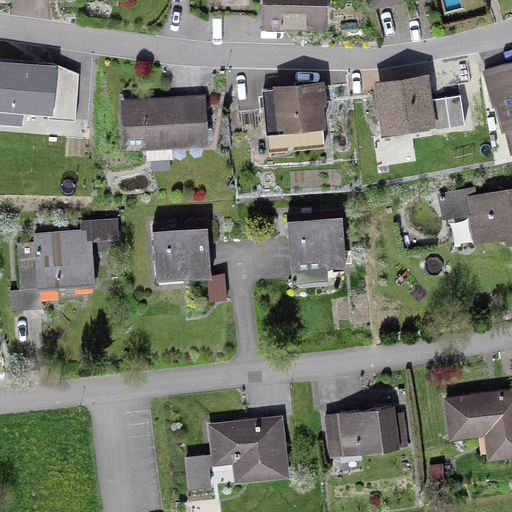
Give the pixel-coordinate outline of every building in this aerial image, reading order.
[(254,0),(209,0),(209,14),(254,15),(254,0)] [(323,0),(263,0),(262,22),(323,24),(323,0)] [(57,65),(0,60),(0,110),(75,116),(77,85),(56,83),(57,65)] [(511,63),(483,71),(491,101),(497,100),(504,125),(511,123),(511,127),(511,63)] [(379,88),(380,92),(372,94),(374,108),(382,107),(385,125),(409,121),(410,126),(424,124),(423,119),(426,118),(420,82),(379,88)] [(275,90),(276,92),(262,93),(268,152),(322,147),(318,105),(320,105),(318,86),(275,90)] [(460,96),(432,100),(436,128),(464,124),(460,96)] [(203,141),(200,100),(137,103),(138,104),(122,105),(125,146),(140,145),(203,141)] [(511,189),(475,197),(473,188),(437,196),(441,215),(442,217),(444,218),(470,213),(476,242),(507,236),(508,242),(511,241),(511,189)] [(340,212),(285,216),(290,282),(331,278),(330,266),(344,265),(340,212)] [(188,277),(209,276),(205,223),(151,227),(154,272),(187,269),(188,277)] [(15,244),(18,289),(92,284),(88,232),(32,236),(33,243),(15,244)] [(500,456),(511,454),(511,390),(445,400),(450,437),(496,431),(500,456)] [(359,452),(405,446),(401,414),(390,416),(389,407),(323,416),(329,458),(359,454),(359,452)] [(235,480),(285,474),(278,418),(208,426),(212,456),(232,454),(235,480)] [(440,464),(428,466),(429,481),(442,479),(440,464)]
